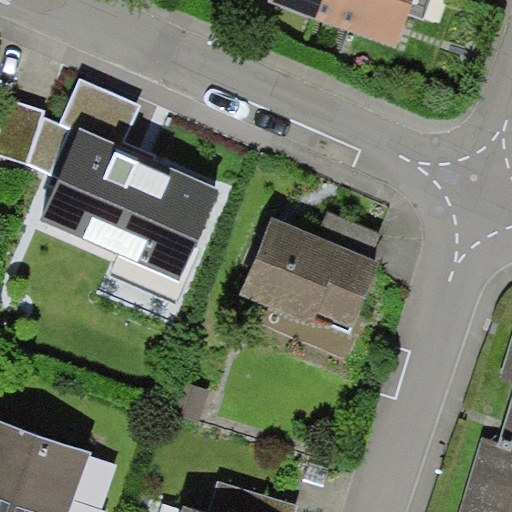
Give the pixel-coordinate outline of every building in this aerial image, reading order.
[(425,0),(280,0),(280,1),(415,39),(425,0)] [(60,59),(45,109),(42,122),(74,131),(92,68),(60,59)] [(204,133),(108,92),(72,174),(169,215),(204,133)] [(10,97),(0,127),(0,152),(29,162),(42,122),(45,109),(10,97)] [(318,239),(274,221),(248,285),(352,328),(382,257),(365,250),(373,233),(329,215),(318,239)] [(511,511),(511,345),(504,371),(511,376),(511,409),(502,443),(486,439),(464,511),(511,511)] [(70,511),(94,447),(0,413),(0,511),(70,511)] [(215,511),(208,511),(182,504),(179,511),(300,511),(304,503),(226,479),(215,511)]
